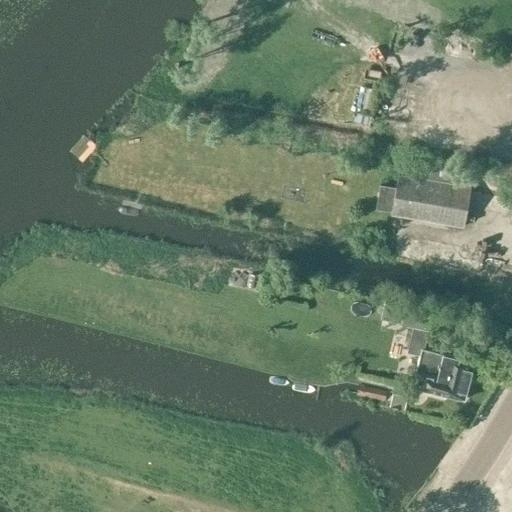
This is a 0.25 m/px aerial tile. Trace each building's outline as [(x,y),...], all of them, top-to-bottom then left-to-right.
[(388,112),(412,116),(414,105),(390,100),(388,112)] [(505,147),(505,127),(481,127),(481,147),(505,147)] [(109,165),(106,179),(136,186),(139,173),(109,165)] [(397,174),(395,187),(379,185),(375,209),(391,212),(390,215),(461,227),(468,187),(409,176),(397,174)] [(431,314),(404,307),(384,303),(381,319),(400,323),(412,326),(405,352),(418,355),(410,387),(463,400),(472,361),(422,349),(427,329),(431,314)] [(359,384),(356,396),(385,402),(388,390),(359,384)] [(406,396),(392,393),(389,406),(403,409),(406,396)]
